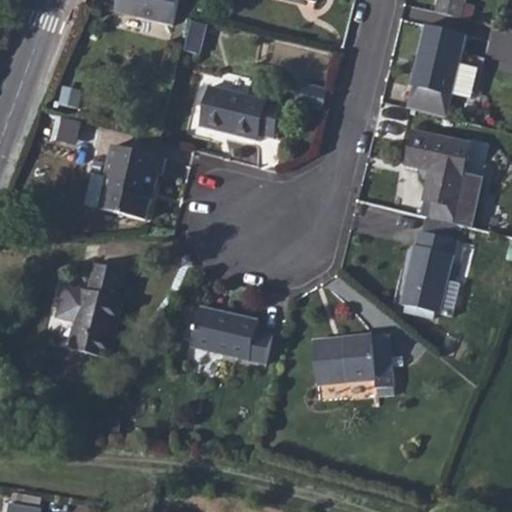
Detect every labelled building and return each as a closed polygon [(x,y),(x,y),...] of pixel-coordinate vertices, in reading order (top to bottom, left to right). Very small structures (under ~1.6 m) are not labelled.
[(175,28),(182,0),(120,0),(117,14),(175,28)] [(203,0),(201,12),(208,14),(211,0),(203,0)] [(463,19),(467,4),(450,0),(439,0),(436,13),(463,19)] [(472,21),(476,7),(467,4),(463,19),(472,21)] [(202,56),(209,27),(195,23),(188,53),(202,56)] [(469,36),(427,26),(412,87),(414,88),(454,97),(454,93),(473,98),(480,70),(461,65),(469,36)] [(212,88),(202,128),(260,143),(262,137),(276,140),(285,106),(212,88)] [(448,119),(454,97),(414,88),(409,109),(448,119)] [(80,109),(83,95),(66,90),(63,105),(80,109)] [(84,124),(65,119),(59,142),(79,146),(84,124)] [(473,145),(414,132),(406,166),(431,171),(425,202),(431,204),(428,219),(431,220),(455,226),(458,210),(463,189),(473,145)] [(168,161),(115,148),(107,178),(110,179),(102,211),(148,222),(153,200),(152,199),(158,176),(164,178),(168,161)] [(87,207),(102,211),(110,179),(107,178),(95,176),(87,207)] [(463,189),(458,210),(468,211),(473,192),(463,189)] [(431,220),(427,234),(455,241),(458,226),(455,226),(431,220)] [(427,234),(420,233),(402,305),(408,307),(421,310),(420,316),(434,320),(436,313),(441,315),(449,282),(459,242),(455,241),(427,234)] [(98,265),(91,292),(65,286),(57,318),(77,324),(70,350),(109,364),(125,301),(120,300),(127,273),(98,265)] [(462,285),(449,282),(441,315),(453,318),(462,285)] [(421,310),(408,307),(406,313),(420,316),(421,310)] [(202,308),(192,348),(267,366),(274,337),(258,333),(260,322),(202,308)] [(390,336),(374,337),(375,347),(391,346),(390,336)] [(346,346),(315,349),(319,386),(377,381),(378,389),(395,388),(391,346),(375,347),(374,337),(346,340),(346,346)] [(315,342),(315,349),(346,346),(346,340),(315,342)] [(395,388),(378,389),(379,397),(395,396),(395,388)]
